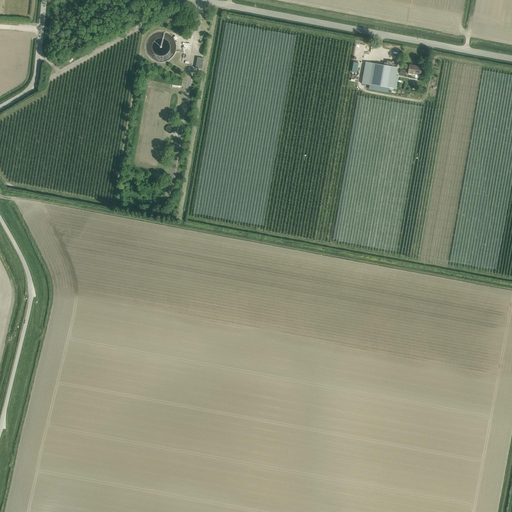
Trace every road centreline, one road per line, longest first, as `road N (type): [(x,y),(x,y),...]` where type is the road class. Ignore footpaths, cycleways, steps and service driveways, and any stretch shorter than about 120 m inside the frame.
road 1 (unclassified): [(511,58),(201,0)]
road 2 (unclassified): [(0,432),(30,298),(24,263),(0,219)]
road 3 (unclassified): [(0,108),(34,81),(44,0)]
